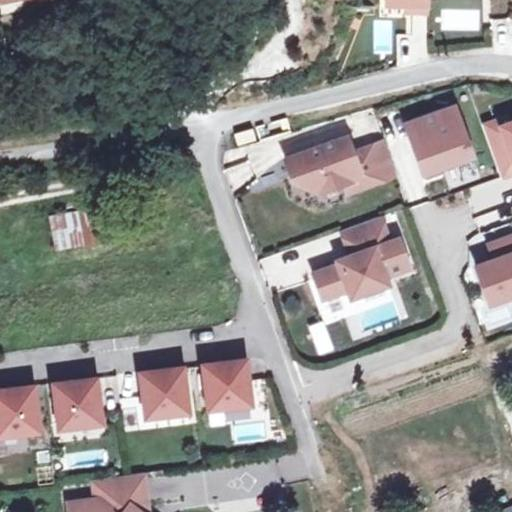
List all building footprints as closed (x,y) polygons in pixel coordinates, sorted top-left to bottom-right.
[(387,0),(388,3),(408,4),(415,4),(414,11),(429,12),(429,0),(387,0)] [(454,106),(410,121),(416,137),(413,143),(425,178),(443,172),(441,164),(471,153),(454,106)] [(511,177),(511,119),(484,129),(500,181),(511,177)] [(252,129),(235,135),(238,145),(256,139),(252,129)] [(346,135),(285,157),(291,174),(299,171),(304,184),(317,189),(342,181),(346,191),(383,178),(371,144),(352,151),(346,135)] [(385,139),(371,144),(383,178),(397,173),(385,139)] [(51,213),(57,248),(133,235),(127,201),(51,213)] [(380,215),(341,229),(351,257),(313,271),(322,297),(347,288),(350,295),(387,282),(384,274),(408,266),(397,236),(389,239),(380,215)] [(511,234),(494,241),(500,256),(495,258),(476,265),(489,302),(511,293),(511,234)] [(500,256),(494,241),(489,243),(495,258),(500,256)] [(241,363),(199,369),(206,413),(247,407),(241,363)] [(182,368),(140,374),(146,419),(188,413),(182,368)] [(94,378),(52,384),(59,429),(100,423),(94,378)] [(33,388),(0,392),(0,438),(39,433),(33,388)] [(140,511),(136,471),(91,477),(94,498),(67,501),(68,511),(140,511)] [(150,511),(145,471),(136,471),(140,511),(150,511)] [(265,507),(282,502),(277,488),(260,493),(265,507)]
